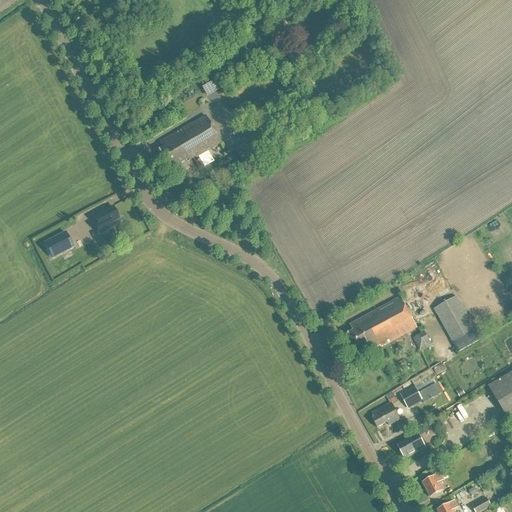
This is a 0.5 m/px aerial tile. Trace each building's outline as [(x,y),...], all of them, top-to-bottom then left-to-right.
[(194,158),(198,156),(220,143),(205,117),(161,143),(164,147),(159,150),(169,167),(177,162),(178,164),(188,159),(189,161),(194,158)] [(243,144),(233,150),(239,161),(250,155),(243,144)] [(200,159),(194,163),(198,169),(204,166),(200,159)] [(119,217),(113,206),(95,216),(97,221),(95,222),(101,234),(115,226),(112,221),(119,217)] [(43,243),(51,259),(73,248),(65,232),(43,243)] [(439,319),(445,328),(453,343),(459,353),(479,342),(474,332),(476,331),(457,297),(434,310),(439,319)] [(416,329),(399,298),(350,325),(354,331),(348,335),(357,353),(369,346),(372,351),(381,346),(382,348),(416,329)] [(420,352),(432,346),(425,333),(413,339),(420,352)] [(442,365),(434,370),(437,376),(446,371),(442,365)] [(509,421),(511,419),(511,372),(488,387),(509,421)] [(425,403),(437,396),(432,386),(419,394),(418,392),(421,390),(419,386),(415,388),(415,387),(401,395),(409,410),(424,401),(425,403)] [(393,394),(387,398),(390,404),(392,403),(393,405),(397,403),(393,394)] [(389,426),(400,420),(392,403),(372,414),(374,419),(373,420),(377,429),(387,423),(389,426)] [(426,448),(418,434),(397,446),(405,460),(426,448)] [(444,481),(440,474),(423,483),(431,498),(443,492),(438,484),(444,481)] [(478,494),(477,492),(475,488),(469,491),(471,495),(472,497),(478,494)] [(488,499),(473,507),(475,511),(481,511),(493,506),(488,499)] [(459,508),(455,502),(437,511),(453,511),(459,508)]
